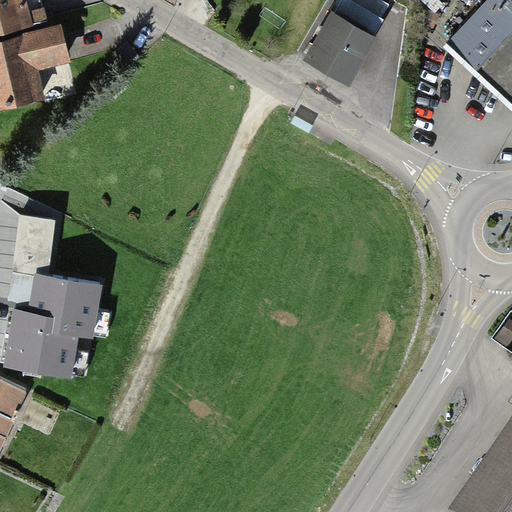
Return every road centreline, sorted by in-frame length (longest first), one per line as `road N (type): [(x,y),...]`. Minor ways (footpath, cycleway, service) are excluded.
road 1 (track): [(271,81),(127,423)]
road 2 (tertiary): [(406,158),(129,0)]
road 3 (secondary): [(456,331),(357,511)]
